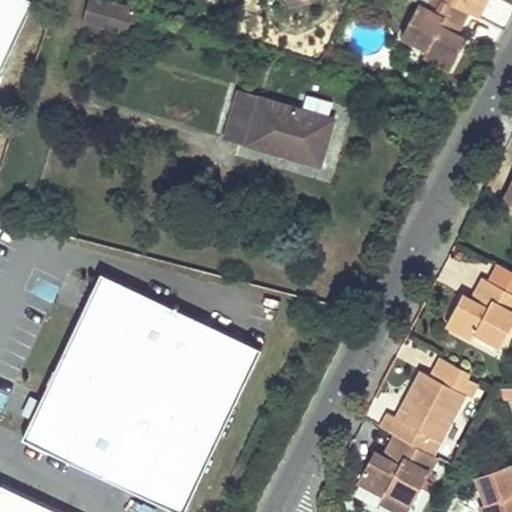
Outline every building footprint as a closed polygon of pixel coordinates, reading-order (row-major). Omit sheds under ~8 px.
[(0,0),(0,70),(33,0),(0,0)] [(133,8),(103,0),(89,0),(84,19),(126,31),(129,21),(133,8)] [(423,52),(448,66),(464,37),(455,32),(450,30),(454,22),(459,25),(467,10),(449,0),(439,0),(434,11),(418,2),(401,33),(426,47),(423,52)] [(449,0),(467,10),(475,14),(482,2),(478,0),(449,0)] [(133,8),(129,21),(136,24),(140,10),(133,8)] [(450,30),(455,32),(459,25),(454,22),(450,30)] [(320,163),(334,118),(238,92),(226,136),(320,163)] [(511,178),(501,199),(511,204),(511,178)] [(270,197),(273,187),(258,184),(255,194),(270,197)] [(490,280),(511,291),(511,274),(497,267),(490,280)] [(61,355),(218,429),(257,347),(100,272),(61,355)] [(462,294),(446,324),(473,338),(476,332),(500,345),(511,323),(511,291),(490,280),(482,276),(474,292),(480,296),(476,302),(470,299),(462,294)] [(474,292),(470,299),(476,302),(480,296),(474,292)] [(218,429),(61,355),(21,437),(179,511),(218,429)] [(399,408),(408,413),(404,421),(395,416),(387,430),(394,434),(431,453),(463,394),(470,397),(477,384),(468,379),(471,375),(439,358),(429,375),(419,370),(399,408)] [(511,396),(511,391),(500,391),(500,404),(511,404),(511,396)] [(399,408),(395,416),(404,421),(408,413),(399,408)] [(356,481),(383,496),(379,504),(393,511),(408,511),(438,457),(431,453),(394,434),(386,449),(393,452),(389,460),(382,456),(372,451),(356,481)] [(386,449),(382,456),(389,460),(393,452),(386,449)] [(511,511),(511,473),(508,463),(474,475),(484,504),(477,506),(479,511),(511,511)] [(60,511),(0,483),(0,511),(60,511)]
